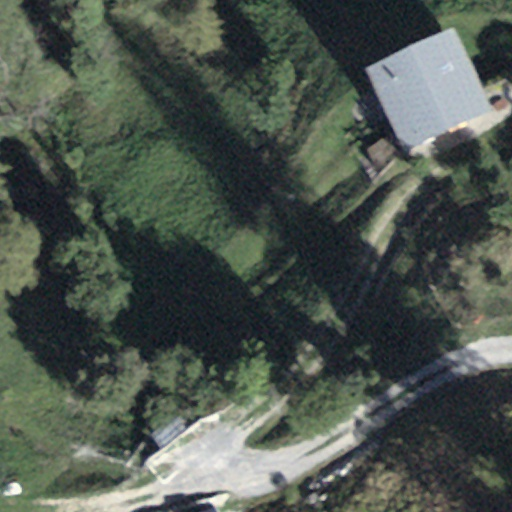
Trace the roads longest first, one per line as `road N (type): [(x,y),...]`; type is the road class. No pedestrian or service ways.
road 1 (track): [(511,344),(468,357),(324,439),(51,511)]
road 2 (track): [(431,185),(392,226),(345,312),(232,437),(224,469)]
